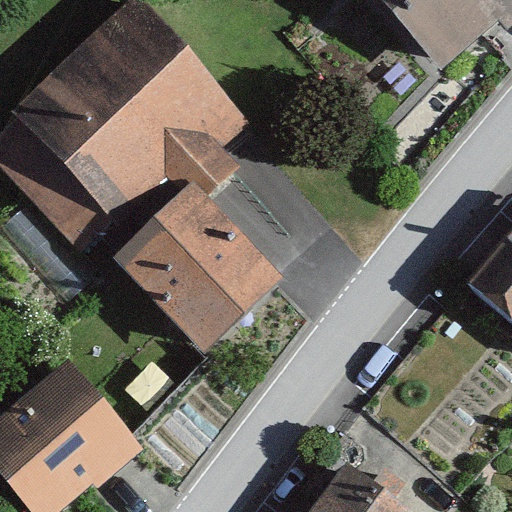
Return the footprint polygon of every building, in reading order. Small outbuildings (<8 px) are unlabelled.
[(511,0),(375,0),(434,64),(488,15),(506,34),(511,27),(511,0)] [(132,8),(0,132),(0,163),(90,257),(177,173),(197,193),(226,165),(215,154),(244,127),(132,8)] [(177,173),(90,257),(189,359),(276,275),(197,193),(177,173)] [(511,244),(395,394),(478,458),(511,413),(511,244)] [(63,360),(0,408),(0,487),(18,511),(50,511),(132,451),(63,360)] [(415,511),(337,459),(300,511),(415,511)]
